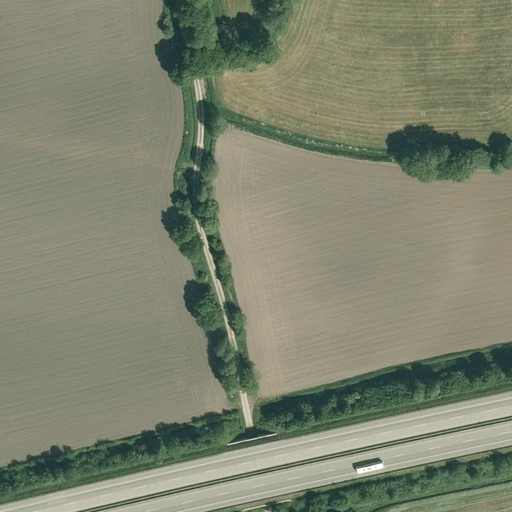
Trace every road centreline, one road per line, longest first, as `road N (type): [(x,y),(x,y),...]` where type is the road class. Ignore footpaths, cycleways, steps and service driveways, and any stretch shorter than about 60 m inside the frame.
road 1 (track): [(182,0),(202,109),(200,231),(264,511)]
road 2 (motorway): [(511,400),(13,511)]
road 3 (motorway): [(140,511),(511,428)]
